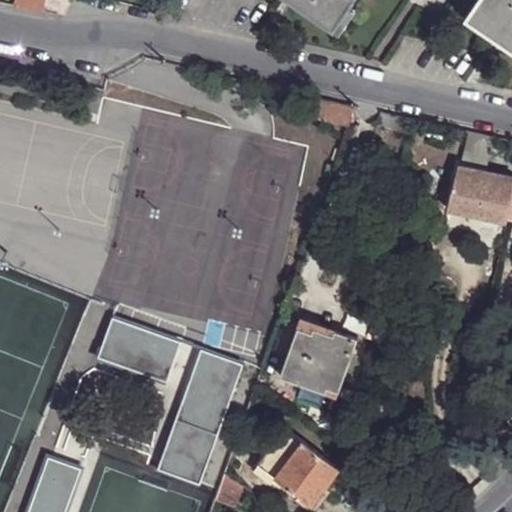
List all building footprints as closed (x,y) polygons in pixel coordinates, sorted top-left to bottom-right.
[(15,0),(13,5),(41,11),(45,0),(15,0)] [(353,0),(294,0),(334,27),(353,0)] [(511,0),(480,0),(474,10),(500,28),(495,34),(511,45),(511,0)] [(354,104),(320,96),(316,114),(317,117),(347,124),(350,123),(351,117),(354,104)] [(411,118),(382,111),(378,122),(407,129),(411,118)] [(507,217),(511,196),(511,179),(458,166),(447,209),(505,223),(507,217)] [(183,338),(116,314),(101,353),(169,377),(183,338)] [(303,319),(300,329),(314,334),(316,330),(336,337),(338,332),(303,319)] [(314,334),(300,329),(282,378),(326,394),(328,389),(340,393),(359,339),(338,332),(336,337),(316,330),(314,334)] [(203,478),(245,361),(204,347),(162,463),(203,478)] [(260,466),(277,479),(303,443),(286,430),(260,466)] [(303,443),(277,479),(281,482),(295,492),(302,497),(313,505),(325,489),(333,479),(339,470),(303,443)] [(69,511),(87,466),(50,453),(28,511),(69,511)] [(281,482),(277,479),(260,466),(254,472),(276,488),(281,482)] [(347,475),(339,470),(333,479),(340,484),(347,475)] [(244,489),(225,475),(218,495),(216,502),(236,510),(244,489)] [(340,484),(333,479),(325,489),(331,495),(336,487),(340,484)] [(318,511),(331,495),(325,489),(313,505),(307,511),(318,511)] [(307,511),(313,505),(302,497),(297,504),(307,511)]
